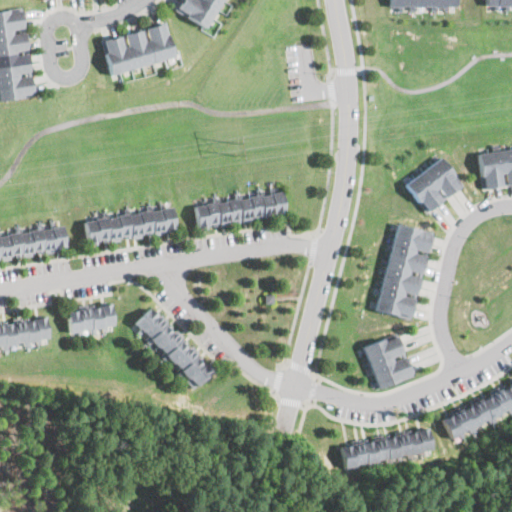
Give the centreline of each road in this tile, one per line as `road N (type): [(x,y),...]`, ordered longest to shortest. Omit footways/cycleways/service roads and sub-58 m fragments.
road 1 (residential): [(334,0),(349,99),(346,172),(287,430)]
road 2 (residential): [(157,263),(252,367),(368,405),(458,372),(511,338)]
road 3 (residential): [(329,250),(292,243),(0,288)]
road 4 (residential): [(139,0),(90,21),(60,16),(50,24),(55,71),(76,73),(90,21)]
road 5 (residential): [(511,205),(482,212),(457,237),(441,314),(458,372)]
